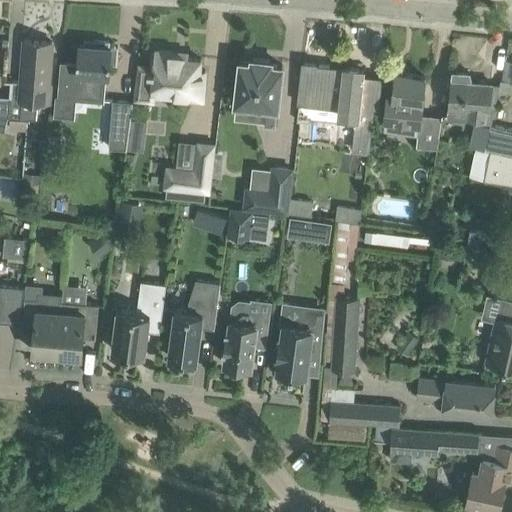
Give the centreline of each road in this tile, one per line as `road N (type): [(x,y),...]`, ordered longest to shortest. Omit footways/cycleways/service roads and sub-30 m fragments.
road 1 (residential): [(339,511),(289,496),(214,415),(195,408),(0,390)]
road 2 (residential): [(511,23),(261,0)]
